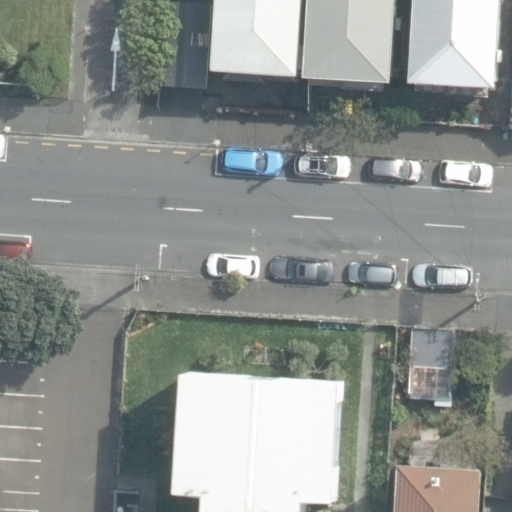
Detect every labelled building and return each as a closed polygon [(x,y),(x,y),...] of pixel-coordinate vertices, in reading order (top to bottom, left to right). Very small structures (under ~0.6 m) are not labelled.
[(222,0),(218,68),(303,74),(308,0),(222,0)] [(352,90),(389,93),(390,79),(398,80),(403,0),(317,0),(313,75),(353,77),(352,90)] [(477,98),(495,99),(495,85),(502,86),(507,0),(422,0),(417,81),(478,85),(477,98)] [(413,398),(455,400),(458,329),(419,327),(416,326),(413,398)] [(313,511),(314,499),(343,501),(352,380),(187,368),(178,494),(210,496),(208,511),(313,511)] [(478,511),(480,459),(398,456),(396,511),(478,511)]
